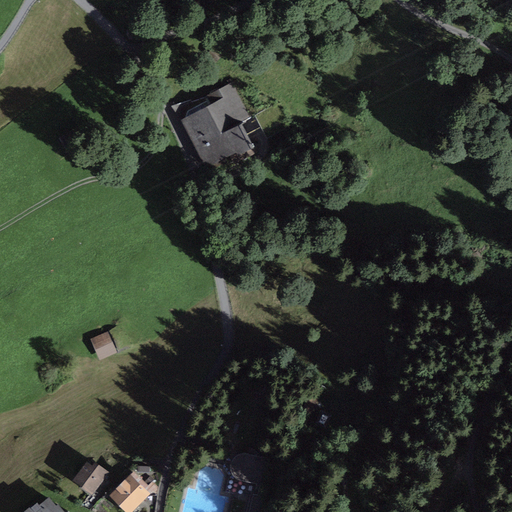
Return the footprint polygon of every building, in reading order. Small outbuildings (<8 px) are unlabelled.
[(215,48),(209,54),(216,60),(222,54),(215,48)] [(263,110),(245,76),(218,90),(217,88),(210,92),(211,94),(208,95),(209,95),(179,105),(181,109),(179,115),(182,116),(207,166),(223,158),(225,162),(209,170),(213,177),(237,164),(235,161),(256,150),(252,143),(238,150),(238,149),(231,152),(223,137),(230,134),(223,121),(250,107),(255,115),(257,113),(263,110)] [(263,110),(257,113),(269,137),(292,125),(280,102),(263,110)] [(61,138),(79,163),(90,155),(77,135),(75,136),(71,131),(61,138)] [(95,339),(102,356),(114,351),(107,334),(95,339)] [(303,413),(310,417),(319,400),(311,396),(303,413)] [(202,442),(194,438),(190,448),(197,452),(202,442)] [(245,470),(259,473),(256,483),(254,483),(247,511),(259,511),(264,491),(259,490),(266,461),(247,456),(244,468),(245,470)] [(76,477),(93,491),(107,472),(93,462),(92,463),(89,460),(76,477)] [(116,494),(116,495),(132,511),(147,496),(147,495),(157,495),(158,488),(153,482),(144,491),(138,485),(142,481),(136,475),(131,480),(128,477),(114,491),(116,494)] [(68,511),(66,511),(63,511),(58,505),(56,507),(50,499),(40,507),(37,503),(26,511),(68,511)]
